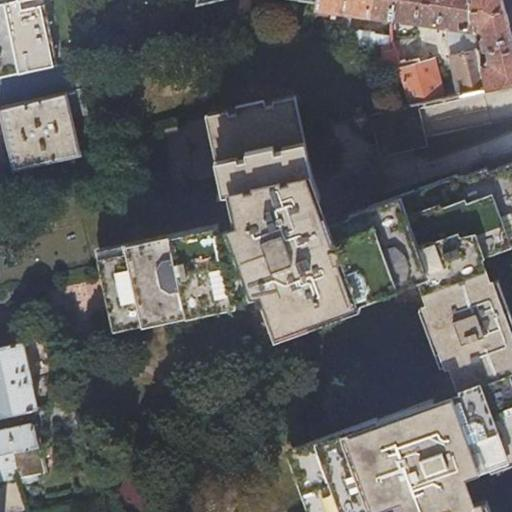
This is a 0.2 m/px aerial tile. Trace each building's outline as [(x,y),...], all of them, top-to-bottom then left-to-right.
[(0,0),(0,79),(55,68),(42,7),(38,8),(40,6),(40,3),(39,0),(38,0),(0,0)] [(173,0),(172,8),(191,5),(191,0),(173,0)] [(314,0),(314,2),(313,7),(329,10),(328,16),(334,17),(335,11),(388,19),(390,0),(314,0)] [(390,0),(388,19),(470,30),(467,18),(467,0),(390,0)] [(479,68),(484,88),(511,82),(511,55),(500,7),(497,0),(467,0),(467,18),(470,30),(478,28),(481,36),(478,37),(481,50),(486,49),(488,59),(484,61),(486,67),(479,68)] [(258,11),(249,11),(249,27),(256,28),(258,11)] [(335,41),(346,43),(348,31),(337,29),(335,41)] [(348,31),(346,43),(362,45),(369,47),(386,42),(388,41),(388,36),(371,34),(371,32),(356,30),(356,32),(348,31)] [(366,59),(371,77),(396,70),(406,105),(418,102),(442,97),(433,64),(437,63),(435,55),(431,57),(431,59),(417,63),(416,59),(394,65),(388,41),(386,42),(369,47),(372,57),(366,59)] [(81,46),(68,65),(84,62),(81,46)] [(446,55),(455,95),(484,88),(479,68),(474,48),(446,55)] [(0,132),(8,171),(79,155),(71,118),(95,113),(84,62),(68,65),(55,68),(0,79),(0,132)] [(511,362),(482,279),(469,243),(511,227),(511,172),(511,169),(454,190),(453,187),(319,236),(299,181),(280,100),(217,114),(241,221),(217,229),(219,233),(100,260),(112,315),(260,282),(273,320),(418,267),(429,296),(460,384),(458,384),(463,398),(294,459),(313,511),(323,511),(400,485),(409,511),(474,511),(457,464),(511,443),(511,362)] [(46,406),(57,404),(42,338),(32,340),(46,406)] [(0,416),(33,409),(19,343),(0,346),(0,416)] [(0,455),(8,454),(35,448),(79,438),(76,428),(35,437),(32,426),(0,432),(0,455)] [(0,481),(41,473),(35,448),(8,454),(0,455),(0,481)]
